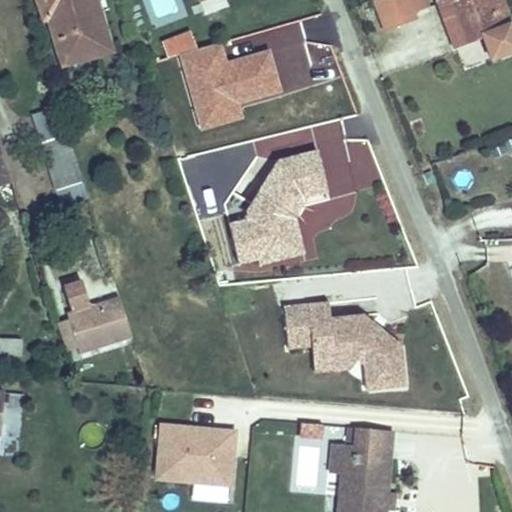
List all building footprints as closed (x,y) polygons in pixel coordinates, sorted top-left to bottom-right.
[(78,0),(30,0),(34,12),(40,10),(53,52),(72,46),(75,53),(95,47),(90,30),(100,27),(94,5),(81,8),(78,0)] [(425,0),(370,0),(379,30),(430,15),(425,0)] [(436,0),(447,29),(477,19),(480,28),(509,17),(502,0),(436,0)] [(68,163),(56,126),(53,114),(28,122),(43,170),(68,163)] [(341,122),(315,123),(315,147),(342,147),(341,122)] [(241,266),(236,244),(251,220),(249,219),(258,206),(265,204),(289,198),(279,156),(239,166),(208,217),(209,225),(190,229),(199,269),(219,265),(220,270),(241,266)] [(264,260),(256,223),(266,207),(265,204),(258,206),(249,219),(251,220),(236,244),(241,266),(264,260)] [(64,343),(119,326),(105,280),(74,290),(67,267),(50,272),(58,295),(50,298),(64,343)] [(409,268),(273,278),(275,305),(365,299),(366,313),(412,309),(409,268)] [(288,305),(244,310),(247,352),(271,350),(271,345),(291,343),(292,362),(312,360),(323,370),(325,395),(364,391),(361,349),(341,333),(335,340),(324,331),(323,326),(323,318),(290,321),(288,305)] [(341,333),(332,325),(323,326),(324,331),(335,340),(341,333)] [(0,329),(0,346),(14,348),(15,330),(0,329)] [(291,343),(271,345),(271,350),(273,376),(293,374),(292,362),(291,343)] [(379,484),(385,422),(350,419),(348,437),(347,454),(336,453),(334,482),(330,511),(376,511),(378,500),(379,484)] [(105,446),(103,423),(79,425),(82,449),(105,446)] [(155,423),(152,483),(191,485),(190,500),(231,502),(235,427),(155,423)] [(347,454),(348,437),(325,435),(320,481),(334,482),(336,453),(347,454)] [(387,501),(389,485),(379,484),(378,500),(387,501)]
